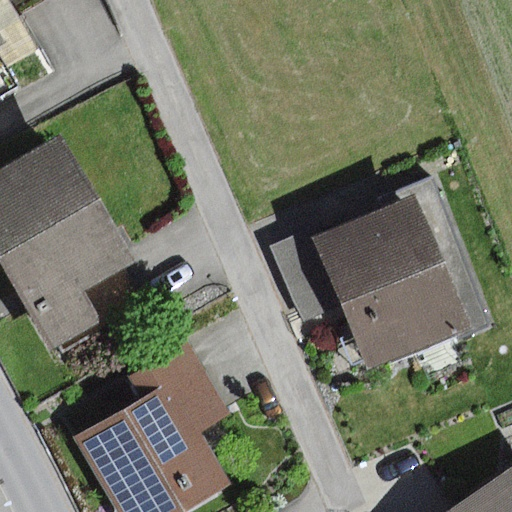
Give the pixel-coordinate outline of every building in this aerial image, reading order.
[(0,0),(0,93),(13,85),(2,66),(33,50),(15,18),(46,0),(0,0)] [(47,133),(0,161),(0,276),(44,350),(51,346),(56,354),(140,304),(116,262),(122,258),(47,133)] [(427,183),(304,234),(359,367),(448,330),(451,339),(486,325),(427,183)] [(136,396),(67,435),(110,511),(175,511),(226,483),(197,432),(228,415),(186,342),(125,376),(136,396)] [(511,511),(511,457),(429,511),(511,511)]
